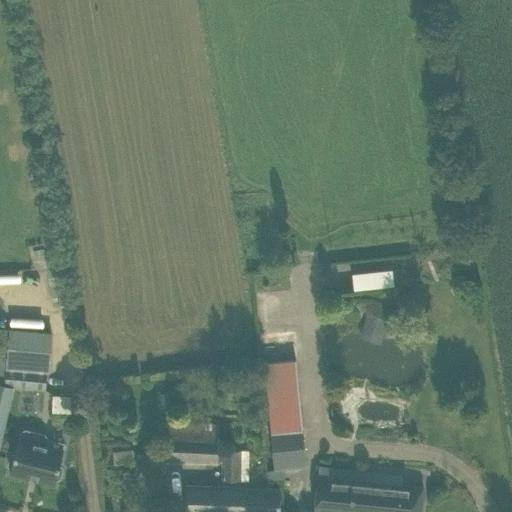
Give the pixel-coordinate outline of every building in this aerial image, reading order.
[(46,268),(53,304),(71,300),(63,254),(44,258),(46,268)] [(394,285),(393,267),(352,269),(353,287),(394,285)] [(365,323),(380,329),(384,320),(369,314),(365,323)] [(48,374),(52,332),(0,327),(0,448),(14,388),(45,391),(46,373),(48,374)] [(264,363),(271,429),(269,429),(274,469),(306,466),(295,360),(264,363)] [(58,413),(70,413),(70,396),(58,396),(58,413)] [(217,462),(217,422),(161,420),(162,460),(217,462)] [(58,468),(64,443),(47,439),(44,434),(25,430),(20,432),(18,438),(14,453),(10,456),(8,465),(10,469),(9,473),(54,484),(55,480),(60,477),(61,472),(58,468)] [(112,450),(114,463),(134,460),(132,447),(112,450)] [(222,479),(240,479),(241,449),(222,448),(222,479)] [(313,511),(420,511),(423,487),(317,477),(313,511)] [(184,511),(280,511),(281,486),(186,482),(184,511)] [(57,505),(56,495),(30,496),(31,506),(57,505)]
